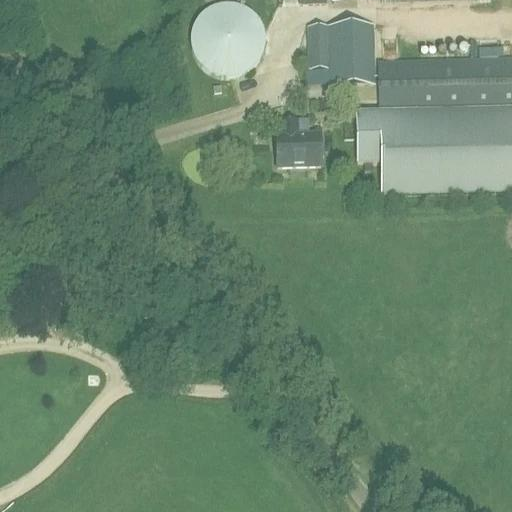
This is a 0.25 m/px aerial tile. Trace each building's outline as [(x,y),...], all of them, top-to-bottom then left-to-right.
[(219,79),(230,80),(241,77),(251,72),(259,63),(264,52),(265,41),(262,30),(256,19),(247,12),(235,7),(223,7),(212,10),(202,17),(195,27),(192,37),(192,48),(195,59),(201,68),(209,75),(219,79)] [(374,88),(372,29),(308,32),(309,69),(321,68),(321,74),(328,74),(329,89),(374,88)] [(502,39),(503,31),(476,31),(476,39),(502,39)] [(511,61),(510,62),(471,62),(428,63),(413,64),(378,64),(379,113),(511,109),(511,61)] [(511,109),(379,113),(354,114),(356,168),(379,168),(380,201),(511,197),(511,109)] [(276,171),(320,170),(319,138),(297,138),(297,123),(281,124),(281,138),(275,139),(276,171)]
